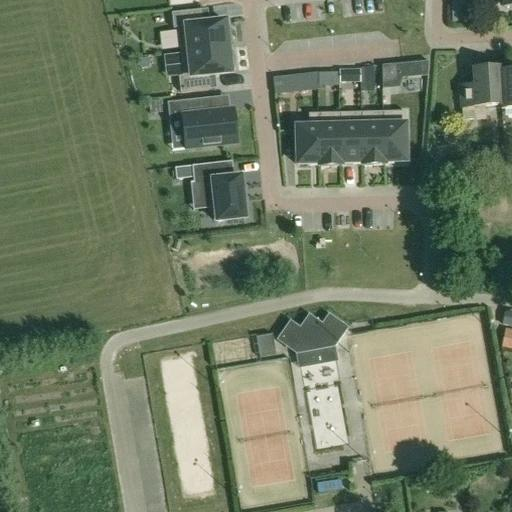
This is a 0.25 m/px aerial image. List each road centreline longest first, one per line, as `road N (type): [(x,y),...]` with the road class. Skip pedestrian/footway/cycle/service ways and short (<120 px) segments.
road 1 (residential): [(511,303),(427,293),(427,204),(275,209),(255,60)]
road 2 (residential): [(255,60),(396,48)]
road 3 (residential): [(436,0),(430,40),(511,36)]
